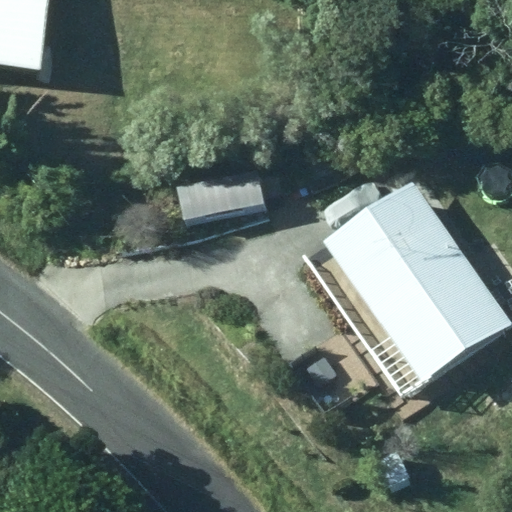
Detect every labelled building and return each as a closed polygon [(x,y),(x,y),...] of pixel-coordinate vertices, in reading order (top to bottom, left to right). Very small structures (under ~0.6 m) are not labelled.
[(0,0),(0,65),(42,70),(49,0),(0,0)] [(385,163),(337,196),(356,221),(325,241),(332,253),(319,262),(410,391),(511,319),(511,268),(492,240),(468,256),(414,178),(402,187),(385,163)] [(175,183),(181,215),(262,202),(257,169),(175,183)] [(345,439),(366,423),(339,382),(317,397),(345,439)] [(410,477),(396,449),(374,460),(388,488),(410,477)]
